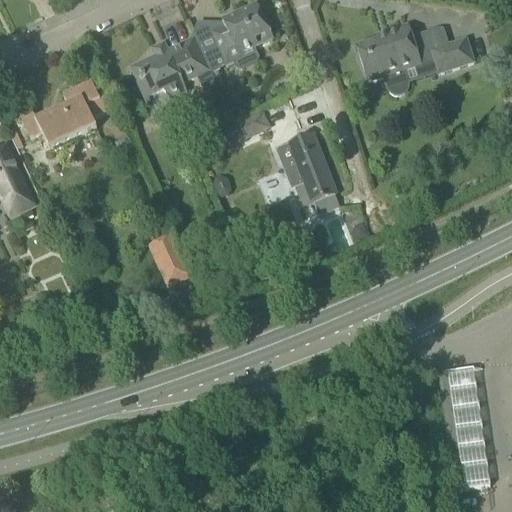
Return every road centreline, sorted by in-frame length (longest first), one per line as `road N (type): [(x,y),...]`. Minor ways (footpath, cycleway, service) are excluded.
road 1 (primary): [(0,436),(189,377),(367,306),(511,236)]
road 2 (residential): [(361,197),(298,0)]
road 3 (residential): [(0,66),(143,0)]
